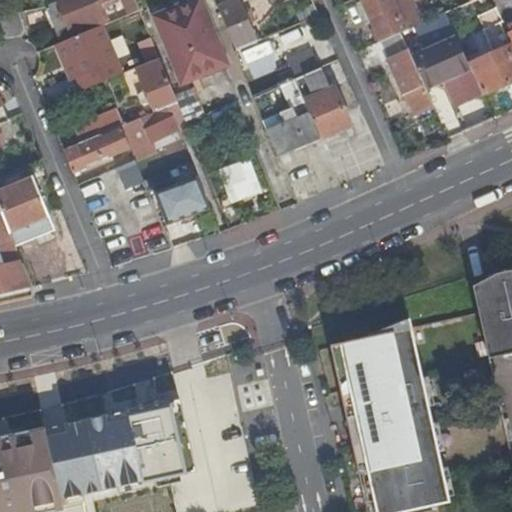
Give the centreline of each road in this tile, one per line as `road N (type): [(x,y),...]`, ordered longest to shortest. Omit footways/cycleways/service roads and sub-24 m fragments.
road 1 (primary): [(262,270),(0,343)]
road 2 (primary): [(511,161),(262,270)]
road 3 (residential): [(313,511),(262,270)]
